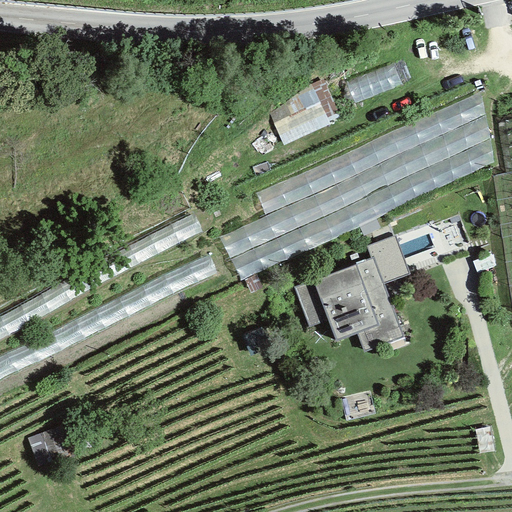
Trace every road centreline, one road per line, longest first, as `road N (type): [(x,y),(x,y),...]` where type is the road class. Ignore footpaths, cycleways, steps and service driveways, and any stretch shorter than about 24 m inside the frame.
road 1 (tertiary): [(0,19),(196,35),(337,21),(427,0)]
road 2 (track): [(511,478),(284,511)]
